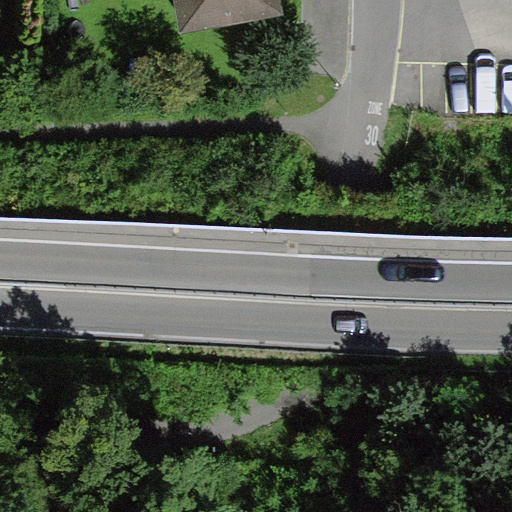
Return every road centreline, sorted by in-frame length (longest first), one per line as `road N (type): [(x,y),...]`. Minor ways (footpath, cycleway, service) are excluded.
road 1 (primary): [(511,282),(0,258)]
road 2 (primary): [(0,306),(511,328)]
